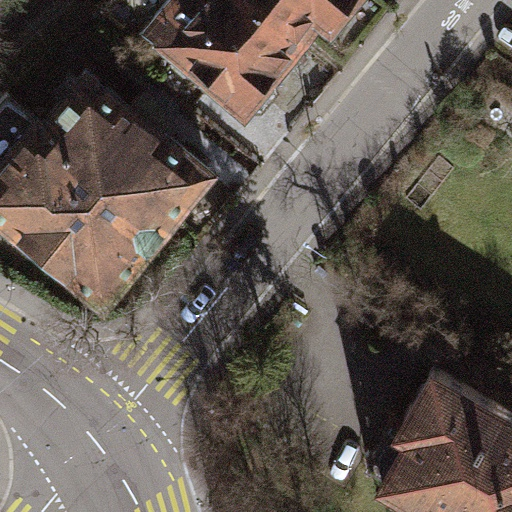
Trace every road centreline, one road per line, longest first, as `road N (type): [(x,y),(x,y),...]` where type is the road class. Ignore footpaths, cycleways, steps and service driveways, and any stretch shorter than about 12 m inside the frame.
road 1 (residential): [(92,439),(453,0)]
road 2 (secondary): [(0,359),(65,405),(92,439)]
